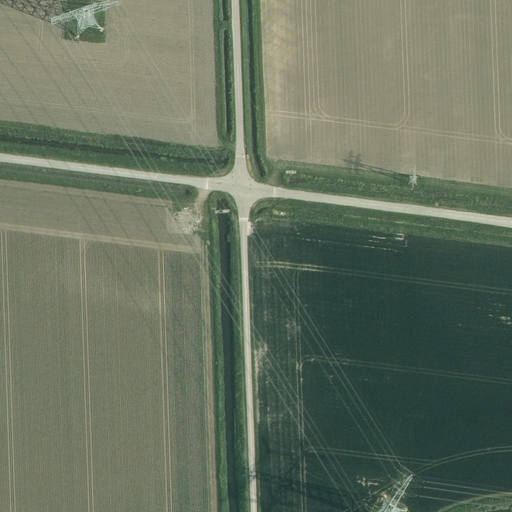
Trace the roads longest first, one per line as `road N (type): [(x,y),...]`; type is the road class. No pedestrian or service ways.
road 1 (unclassified): [(253,511),(241,189)]
road 2 (unclassified): [(511,223),(241,189)]
road 3 (unclassified): [(241,189),(0,158)]
road 4 (unclassified): [(241,189),(234,0)]
